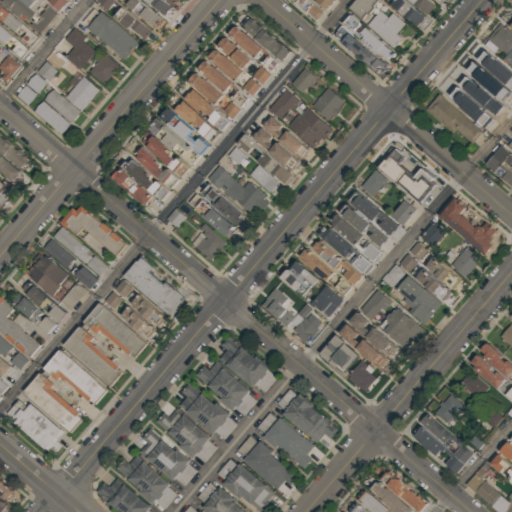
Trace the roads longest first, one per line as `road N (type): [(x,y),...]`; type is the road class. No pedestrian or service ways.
road 1 (residential): [(47,511),(484,0)]
road 2 (residential): [(468,511),(0,108)]
road 3 (residential): [(0,259),(217,0)]
road 4 (residential): [(511,215),(261,0)]
road 5 (residential): [(307,511),(511,273)]
